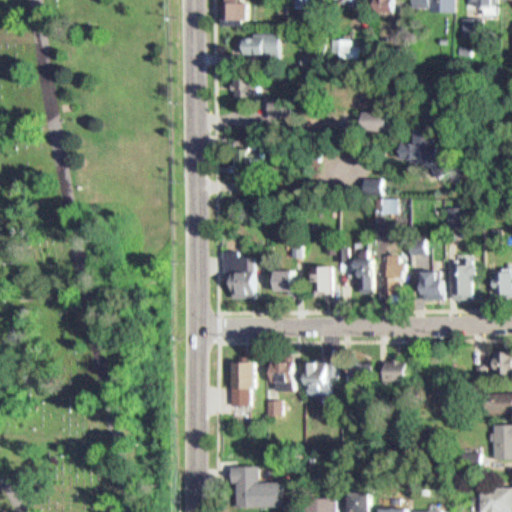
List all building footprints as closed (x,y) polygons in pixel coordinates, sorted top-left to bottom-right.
[(224,0),(224,15),(248,15),(248,0),(224,0)] [(290,0),(306,0),(306,14),(290,13),(290,0)] [(331,0),(350,0),(350,12),(331,12),(331,0)] [(373,0),(390,0),(390,13),(373,13),(373,0)] [(402,0),(399,0),(398,0),(380,0),(380,9),(402,9),(402,0)] [(427,0),(407,0),(407,15),(427,16),(427,0)] [(451,0),(451,22),(427,21),(427,16),(427,0),(451,0)] [(500,0),(511,0),(511,11),(495,11),(495,2),(500,2),(500,0)] [(462,10),(461,27),(475,28),(476,10),(462,10)] [(241,30),(255,31),(255,26),(281,27),(280,52),(241,51),(241,30)] [(334,32),(351,31),(352,51),(334,51),(334,32)] [(457,37),(472,38),(471,50),(457,49),(457,37)] [(298,51),(311,52),(310,60),(298,60),(298,51)] [(234,71),(258,70),(259,90),(234,91),(234,71)] [(291,90),(268,92),(269,115),(292,114),(291,90)] [(391,105),(363,105),(363,125),(391,125),(391,105)] [(427,119),(412,125),(417,139),(402,138),(402,150),(424,155),(436,173),(446,169),(427,119)] [(446,126),(429,125),(429,140),(415,139),(414,161),(445,162),(444,171),(461,172),(462,145),(446,145),(446,126)] [(241,147),(241,166),(267,166),(267,147),(241,147)] [(234,160),(251,160),(251,177),(234,177),(234,160)] [(363,170),(384,170),(385,187),(364,187),(363,170)] [(449,203),(463,201),(465,220),(451,222),(449,203)] [(428,246),(428,231),(411,231),(411,246),(428,246)] [(303,239),(303,250),(292,250),(292,239),(303,239)] [(339,240),(349,241),(349,255),(339,255),(339,240)] [(369,242),(369,251),(375,251),(376,285),(361,285),(360,262),(357,262),(357,252),(363,252),(363,242),(369,242)] [(223,243),(239,243),(239,249),(254,249),(255,286),(230,286),(229,265),(223,265),(223,243)] [(401,248),(385,248),(385,290),(408,290),(407,256),(401,256),(401,248)] [(474,253),(464,253),(464,258),(453,259),(453,293),(475,293),(474,253)] [(333,259),(333,287),(312,287),(311,259),(333,259)] [(511,261),(504,261),(504,265),(494,265),(495,292),(511,292),(511,261)] [(294,263),(294,284),(274,284),(274,263),(294,263)] [(438,263),(423,264),(424,291),(445,290),(444,272),(438,272),(438,263)] [(300,269),(281,269),(281,290),(300,290),(300,269)] [(511,345),(492,345),(493,356),(475,357),(476,368),(511,367),(511,345)] [(341,356),(325,356),(325,351),(308,351),(309,389),(327,388),(327,374),(342,374),(341,356)] [(229,354),(253,353),(254,380),(249,380),(250,396),(231,397),(229,354)] [(384,354),(405,354),(405,371),(384,371),(384,354)] [(274,356),(294,355),(294,383),(277,384),(277,374),(274,374),(274,356)] [(372,356),(349,356),(349,367),(372,367),(372,356)] [(355,383),(377,383),(377,361),(355,361),(355,383)] [(511,385),(485,385),(485,406),(511,405),(511,385)] [(266,392),(280,391),(280,408),(266,408),(266,392)] [(284,412),(284,399),(270,399),(270,412),(284,412)] [(493,418),(511,417),(511,452),(494,452),(493,418)] [(479,447),(479,466),(461,465),(461,446),(479,447)] [(228,459),(257,458),(258,475),(278,474),(278,498),(229,499),(228,459)] [(484,511),(484,504),(477,504),(478,479),(511,479),(511,505),(504,505),(504,511),(484,511)] [(349,486),(349,511),(371,511),(371,486),(349,486)] [(336,511),(336,491),(304,491),(304,511),(336,511)] [(381,511),(381,501),(406,501),(406,511),(381,511)] [(415,511),(415,502),(439,503),(439,511),(415,511)]
